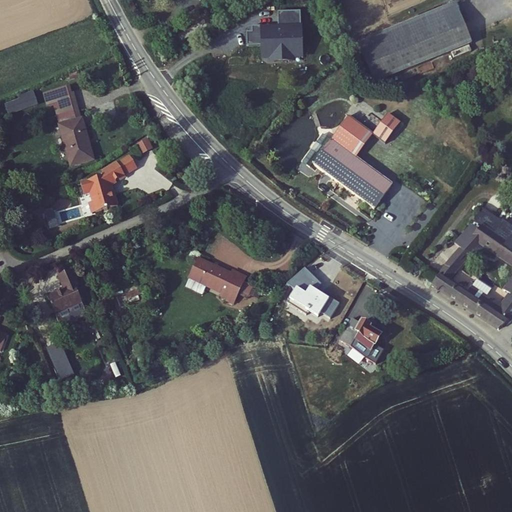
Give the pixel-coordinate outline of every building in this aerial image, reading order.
[(458,4),(357,38),(371,81),(472,47),(458,4)] [(52,94),(54,105),(70,100),(67,90),(52,94)] [(25,107),(22,99),(6,104),(9,112),(25,107)] [(93,164),(82,122),(77,124),(70,100),(54,105),(61,129),(58,129),(69,171),(93,164)] [(358,160),(341,184),(343,185),(375,209),(426,141),(391,115),(377,135),(359,161),(358,160)] [(359,161),(377,135),(351,116),(332,140),(322,134),(303,163),(310,168),(313,164),(341,184),(358,160),(359,161)] [(116,185),(127,177),(119,165),(107,172),(116,185)] [(101,195),(116,185),(107,172),(92,182),(93,187),(71,195),(75,206),(82,203),(85,212),(82,214),(86,224),(110,215),(106,202),(105,202),(105,201),(104,201),(103,201),(101,195)] [(432,287),(497,329),(500,329),(509,322),(511,318),(511,246),(482,226),(452,259),(432,287)] [(230,273),(202,258),(194,273),(210,281),(222,287),(220,291),(233,298),(246,274),(233,267),(230,273)] [(79,306),(71,289),(74,287),(68,272),(53,279),(59,292),(45,299),(53,318),(60,332),(71,326),(69,323),(83,316),(79,306)] [(210,281),(194,273),(189,281),(205,290),(210,281)] [(109,290),(115,309),(141,301),(135,282),(109,290)] [(376,346),(382,335),(371,329),(371,328),(361,322),(360,324),(352,320),(340,342),(351,348),(375,366),(384,351),(376,346)]
